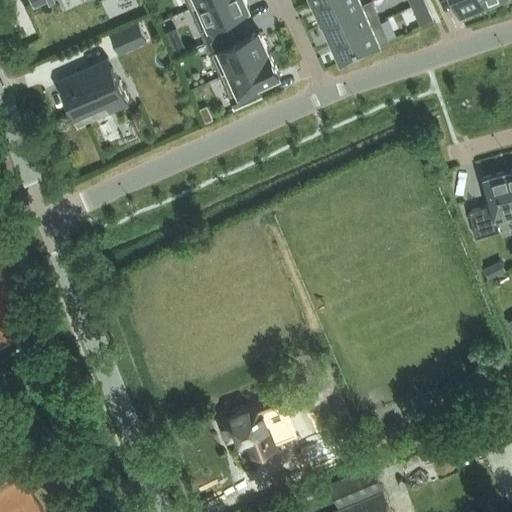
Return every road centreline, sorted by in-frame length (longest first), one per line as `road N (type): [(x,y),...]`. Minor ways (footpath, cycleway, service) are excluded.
road 1 (unclassified): [(164,511),(47,219)]
road 2 (residential): [(47,219),(333,94)]
road 3 (residential): [(333,94),(511,34)]
road 4 (unclassified): [(47,219),(0,94)]
